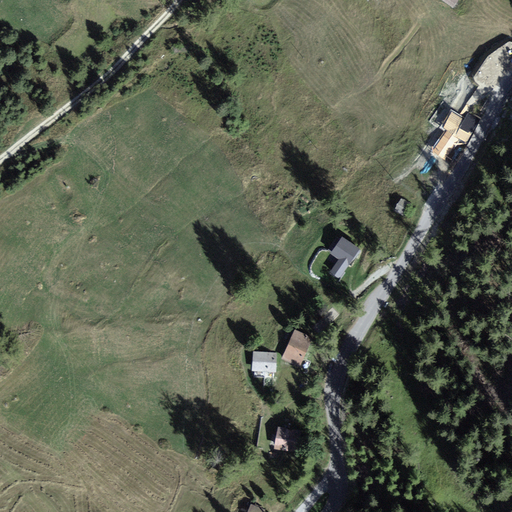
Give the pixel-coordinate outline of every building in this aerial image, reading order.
[(457,0),(438,0),(451,9),(457,0)] [(464,120),(452,113),(443,130),(466,143),(479,119),(468,113),(464,120)] [(362,249),(342,236),(332,251),(340,257),(331,270),(342,278),(362,249)] [(313,338),(295,331),(282,360),(300,368),(313,338)] [(277,355),(255,353),(254,372),(276,374),(277,355)] [(301,432),(278,428),(274,450),(297,454),(301,432)]
